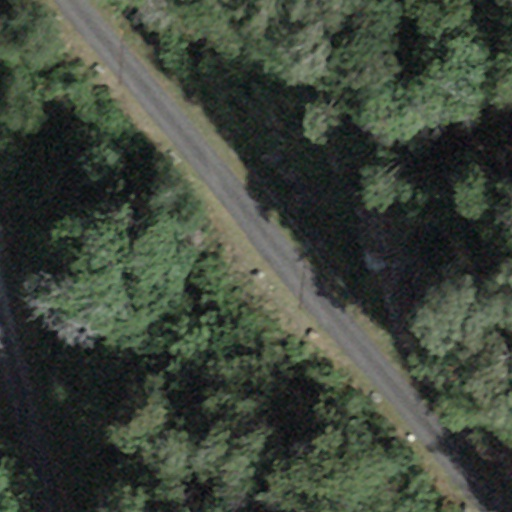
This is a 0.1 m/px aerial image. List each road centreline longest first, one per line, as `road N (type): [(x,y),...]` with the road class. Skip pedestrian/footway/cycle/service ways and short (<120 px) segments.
road 1 (track): [(492,511),(72,0)]
road 2 (track): [(0,310),(25,407),(39,511)]
